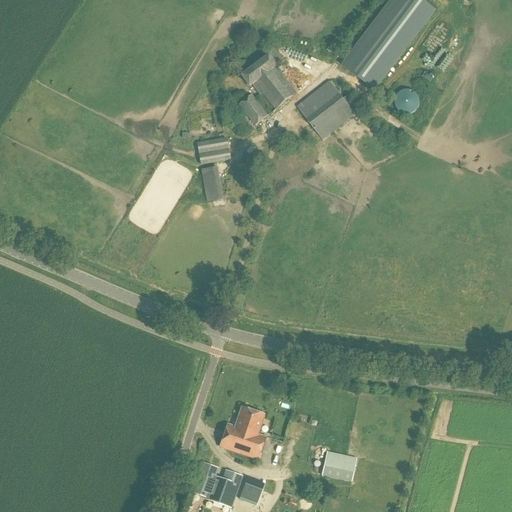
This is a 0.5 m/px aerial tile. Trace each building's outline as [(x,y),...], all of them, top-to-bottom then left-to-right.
[(418,0),(393,0),(344,68),(378,91),(435,10),(418,0)] [(278,66),(284,61),(274,48),(267,53),(269,55),(242,76),(250,86),(252,85),(261,96),(263,94),(275,110),(297,93),(276,67),(278,66)] [(322,141),(356,115),(330,81),(296,107),(322,141)] [(407,114),(408,114),(410,114),(411,114),(413,113),(414,112),(415,112),(415,111),(416,110),(417,109),(417,108),(418,107),(418,106),(419,105),(419,104),(419,103),(419,102),(419,101),(419,100),(419,99),(418,98),(418,97),(417,96),(417,95),(416,94),(415,94),(415,93),(414,92),(413,92),(412,91),(411,91),(410,90),(409,90),(408,90),(406,90),(404,90),(403,91),(402,91),(400,92),(399,93),(398,94),(397,94),(397,95),(396,96),(396,97),(395,98),(395,99),(395,100),(395,101),(395,102),(395,103),(395,104),(395,105),(395,106),(396,107),(396,108),(397,109),(397,110),(398,111),(399,112),(401,113),(402,113),(403,114),(404,114),(405,114),(407,114)] [(255,126),(268,116),(252,95),(239,105),(255,126)] [(200,166),(230,161),(226,138),(196,143),(200,166)] [(207,202),(223,200),(217,167),(201,170),(207,202)] [(245,424),(250,411),(241,408),(235,427),(228,425),(220,447),(258,460),(266,438),(258,435),(244,431),(246,424),(245,424)] [(258,435),(264,416),(250,411),(245,424),(246,424),(244,431),(258,435)] [(351,483),(356,459),(326,452),(321,476),(351,483)] [(222,479),(215,476),(217,469),(202,463),(192,493),(205,497),(205,500),(231,509),(243,476),(225,470),(222,479)] [(256,507),(265,484),(247,478),(239,500),(256,507)]
